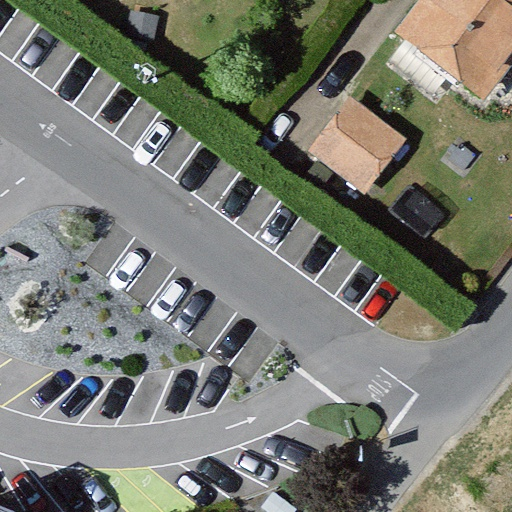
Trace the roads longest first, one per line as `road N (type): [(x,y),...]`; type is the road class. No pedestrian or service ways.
road 1 (residential): [(444,413),(0,96)]
road 2 (track): [(369,511),(444,413)]
